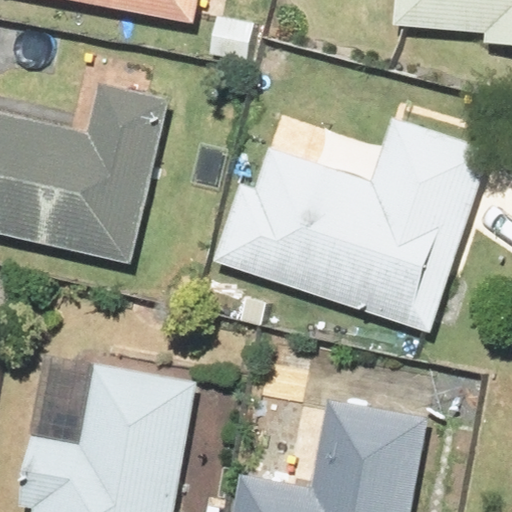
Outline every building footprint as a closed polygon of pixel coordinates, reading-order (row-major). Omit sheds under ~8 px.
[(100,0),(192,17),(195,0),(100,0)] [(511,0),(393,0),(392,17),(480,26),(479,35),(511,37),(511,0)] [(0,222),(120,252),(158,97),(90,80),(78,126),(0,107),(0,222)] [(431,320),(483,139),(380,110),(360,180),(261,151),(250,187),(230,181),(208,256),(431,320)] [(193,373),(85,354),(72,436),(27,429),(16,498),(28,500),(26,511),(201,511),(202,509),(173,504),(193,373)] [(402,503),(417,411),(319,395),(304,486),(236,475),(229,511),(451,511),(452,511),(402,503)]
